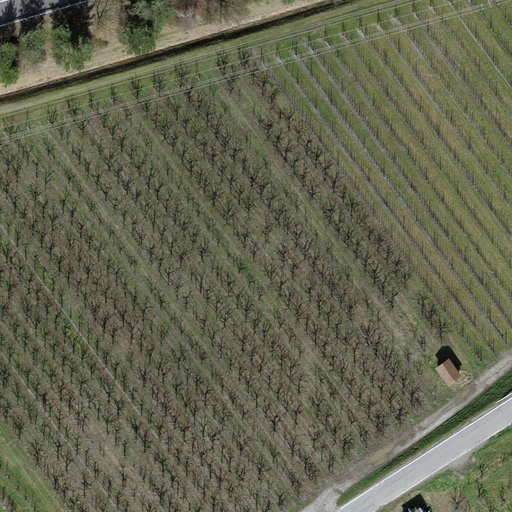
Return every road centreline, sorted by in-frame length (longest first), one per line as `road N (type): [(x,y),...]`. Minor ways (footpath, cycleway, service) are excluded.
road 1 (track): [(318,511),(336,488),(511,363)]
road 2 (unclassified): [(360,511),(511,412)]
